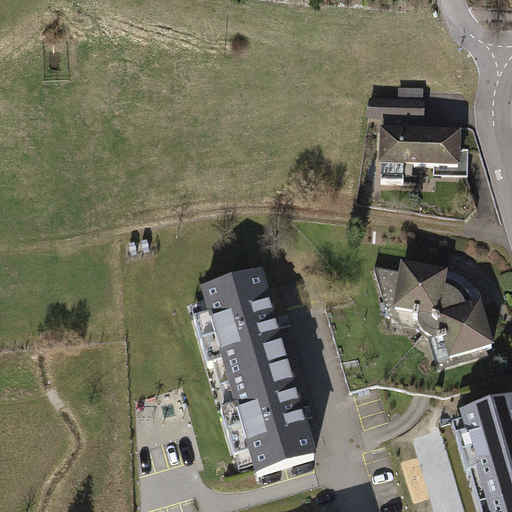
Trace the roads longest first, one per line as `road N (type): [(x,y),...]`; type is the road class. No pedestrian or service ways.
road 1 (track): [(511,244),(447,227),(292,208),(0,244)]
road 2 (residential): [(363,511),(313,338)]
road 3 (residential): [(511,186),(487,93),(497,56)]
